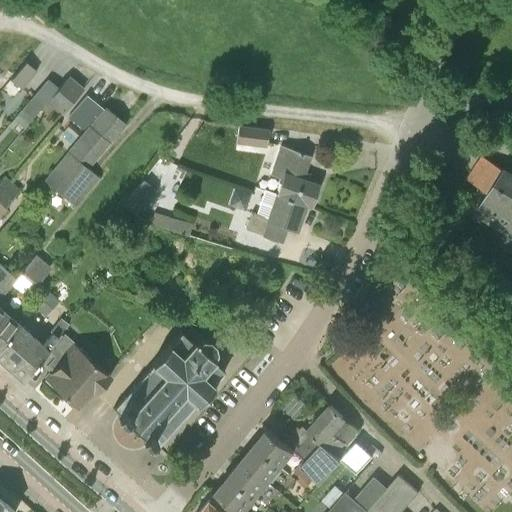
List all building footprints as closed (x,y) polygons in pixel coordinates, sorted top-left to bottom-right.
[(26,62),(12,79),(22,88),(36,71),(26,62)] [(69,76),(59,89),(46,101),(62,114),(84,89),(69,76)] [(33,117),(46,101),(59,89),(47,79),(23,109),(33,117)] [(85,129),(104,108),(88,94),(70,116),(85,129)] [(106,105),(104,108),(85,129),(45,179),(77,205),(100,178),(90,168),(127,124),(106,105)] [(238,143),(266,146),(268,131),(240,127),(238,143)] [(291,149),(281,145),(272,173),(283,177),(277,194),(305,203),(311,205),(319,184),(302,178),(310,155),(291,149)] [(511,174),(503,169),(502,169),(494,163),(492,162),(483,157),(484,157),(482,156),(468,179),(469,180),(469,179),(478,185),(477,185),(479,186),(480,186),(484,189),(487,191),(488,192),(478,207),(479,207),(476,211),(475,213),(491,223),(511,236),(511,174)] [(5,176),(0,182),(0,201),(6,206),(20,190),(5,176)] [(144,180),(124,205),(136,214),(156,190),(144,180)] [(277,194),(265,190),(257,214),(252,212),(246,229),(262,235),(281,242),(286,226),(296,230),(305,203),(277,194)] [(151,223),(189,235),(192,225),(154,212),(151,223)] [(16,277),(11,282),(28,297),(51,268),(36,255),(16,277)] [(0,295),(11,282),(16,277),(0,263),(0,295)] [(59,301),(48,290),(35,306),(46,315),(59,301)] [(0,346),(19,324),(0,307),(0,346)] [(0,346),(0,358),(6,364),(23,379),(40,360),(48,351),(63,332),(70,324),(62,316),(50,330),(52,332),(42,344),(19,324),(0,346)] [(111,375),(63,332),(48,351),(40,360),(52,370),(45,377),(46,378),(59,390),(59,389),(61,387),(64,390),(62,392),(63,392),(62,393),(76,405),(92,388),(96,391),(111,375)] [(137,432),(139,433),(140,432),(143,436),(142,437),(149,444),(151,442),(157,448),(158,446),(158,445),(166,436),(167,436),(168,435),(168,434),(176,425),(177,426),(178,424),(177,423),(185,414),(186,415),(188,413),(187,413),(193,406),(194,407),(214,384),(213,383),(224,371),(213,361),(215,359),(213,358),(214,357),(216,352),(216,350),(215,345),(214,343),(210,340),(208,339),(203,338),(201,339),(198,341),(196,339),(194,341),(192,342),(191,341),(190,341),(187,339),(188,338),(181,332),(170,345),(169,344),(149,367),(150,368),(144,374),(143,373),(142,375),(143,376),(135,385),(134,384),(132,386),(133,387),(125,396),(124,395),(123,397),(124,398),(115,407),(114,406),(113,408),(119,414),(117,415),(125,422),(126,420),(130,423),(129,424),(130,425),(133,425),(134,424),(137,428),(137,430),(137,432)] [(280,407),(294,419),(307,404),(293,392),(280,407)] [(330,405),(292,447),(305,458),(320,441),(336,456),(359,430),(330,405)] [(291,449),(267,428),(254,445),(281,467),(294,452),(291,449)] [(307,459),(301,465),(320,480),(339,458),(336,456),(320,441),(305,458),(307,459)] [(357,473),(373,455),(357,442),(341,460),(357,473)] [(281,467),(254,445),(241,460),(269,483),(281,467)] [(269,483),(241,460),(228,476),(256,498),(269,483)] [(299,481),(306,487),(312,481),(305,474),(299,481)] [(368,510),(365,511),(399,511),(400,511),(419,491),(400,474),(368,510)] [(244,511),(256,498),(228,476),(215,492),(239,511),(244,511)] [(365,511),(368,510),(346,491),(328,511),(365,511)] [(239,511),(215,492),(202,508),(199,511),(239,511)] [(0,497),(0,511),(14,511),(15,511),(0,497)]
